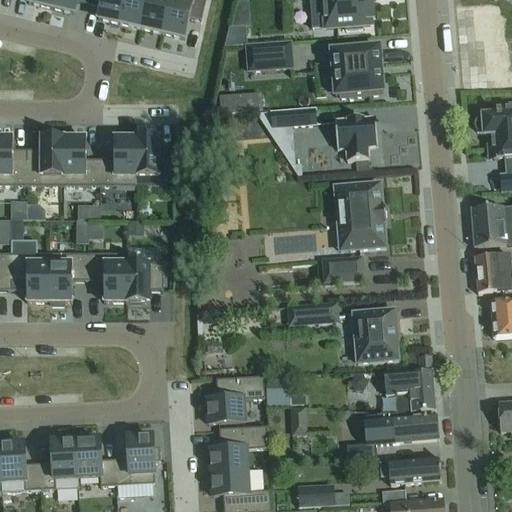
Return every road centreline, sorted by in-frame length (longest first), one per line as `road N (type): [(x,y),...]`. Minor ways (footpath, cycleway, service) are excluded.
road 1 (unclassified): [(469,511),(425,0)]
road 2 (residential): [(146,404),(144,360),(128,338),(0,335)]
road 3 (residential): [(0,415),(146,404)]
road 4 (residential): [(146,404),(176,402),(182,511)]
